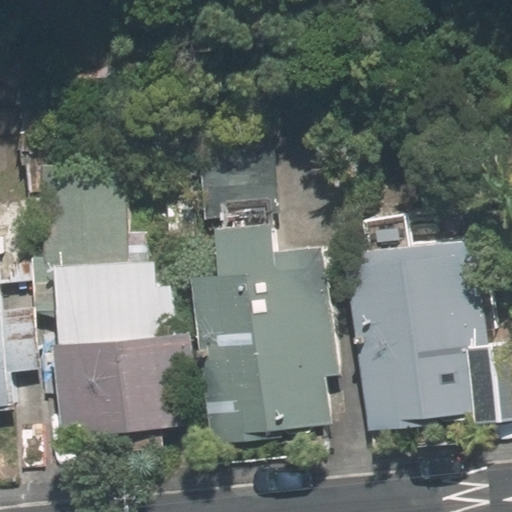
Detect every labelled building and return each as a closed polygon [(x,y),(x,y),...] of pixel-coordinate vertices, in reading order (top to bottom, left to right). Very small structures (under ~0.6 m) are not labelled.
[(290,139),(182,144),(185,212),(294,206),(290,139)] [(194,316),(191,276),(169,278),(168,249),(130,252),(125,162),(30,167),(38,292),(66,291),(76,435),(208,427),(201,315),(194,316)] [(208,273),(218,434),(347,426),(344,369),(355,369),(350,287),(318,289),(314,236),(288,237),(286,213),(225,216),(229,272),(208,273)] [(492,243),(364,250),(375,427),(511,419),(511,335),(498,336),(492,243)] [(2,315),(0,275),(0,466),(48,464),(42,313),(2,315)]
